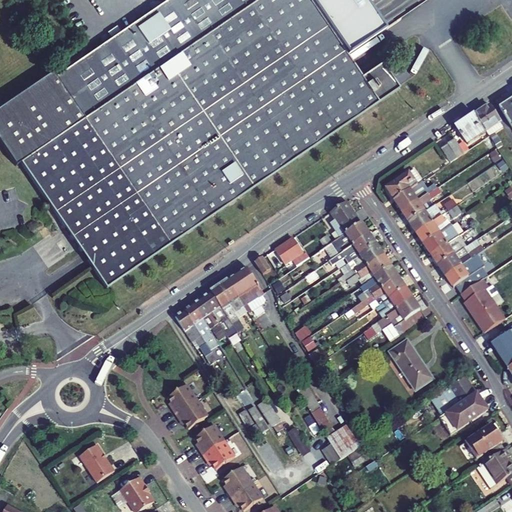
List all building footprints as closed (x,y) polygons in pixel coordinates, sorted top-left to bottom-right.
[(168,0),(55,77),(52,73),(1,108),(0,107),(0,144),(15,166),(20,163),(106,289),(399,89),(382,64),(361,78),(347,56),(385,30),(367,4),(373,0),(168,0)] [(511,100),(499,108),(511,128),(511,100)] [(475,115),(483,128),(484,128),(498,119),(489,105),(475,115)] [(483,128),(475,115),(456,128),(468,145),(486,133),(483,128)] [(487,132),(501,123),(498,119),(484,128),(487,132)] [(501,143),(495,134),(490,138),(495,146),(501,143)] [(464,155),(455,141),(442,150),(451,164),(464,155)] [(496,163),(501,160),(495,151),(490,154),(496,163)] [(422,183),(414,170),(386,189),(395,202),(417,187),(422,183)] [(438,185),(432,176),(426,181),(431,190),(438,185)] [(421,192),(417,187),(395,202),(402,213),(428,195),(424,190),(421,192)] [(442,194),(438,189),(428,195),(402,213),(409,224),(434,207),(430,202),(442,194)] [(457,207),(452,200),(444,206),(446,210),(448,213),(457,207)] [(357,218),(347,202),(330,214),(335,221),(330,224),(336,232),(332,235),(336,241),(359,225),(355,219),(357,218)] [(441,214),(435,206),(434,207),(409,224),(417,234),(442,217),(445,215),(443,212),(441,214)] [(462,214),(457,207),(448,213),(453,220),(462,214)] [(446,222),(442,217),(417,234),(424,245),(446,230),(442,224),(446,222)] [(369,235),(361,224),(359,225),(336,241),(325,249),(332,260),(336,257),(369,235)] [(459,237),(452,226),(446,230),(424,245),(431,256),(459,237)] [(376,246),(369,235),(336,257),(340,262),(351,254),(357,251),(361,257),(376,246)] [(466,248),(459,237),(431,256),(438,267),(466,248)] [(301,255),(303,254),(293,239),(268,256),(278,270),(285,266),(288,271),(304,260),(301,255)] [(484,252),(477,241),(466,248),(438,267),(446,277),(472,260),(474,259),(478,256),(484,252)] [(384,257),(376,246),(361,257),(355,260),(348,265),(352,271),(338,281),(342,285),(346,282),(351,279),(384,257)] [(355,260),(361,257),(357,251),(351,254),(355,260)] [(277,271),(278,270),(268,256),(267,257),(277,271)] [(391,268),(384,257),(351,279),(354,283),(359,281),(366,276),(370,282),(391,268)] [(262,258),(255,263),(263,276),(271,271),(262,258)] [(479,271),(472,260),(446,277),(453,289),(479,271)] [(247,312),(248,314),(264,304),(265,301),(262,296),(264,295),(247,268),(228,281),(244,308),(247,312)] [(398,278),(391,268),(370,282),(363,286),(360,289),(364,295),(358,298),(362,303),(398,278)] [(370,282),(366,276),(359,281),(363,286),(370,282)] [(405,289),(398,278),(362,303),(352,311),(356,317),(372,306),(370,304),(375,301),(380,307),(405,289)] [(354,283),(351,279),(346,282),(349,287),(354,283)] [(228,281),(211,293),(238,334),(238,335),(243,331),(245,330),(238,318),(235,314),(244,308),(228,281)] [(464,304),(484,334),(505,320),(485,291),(488,289),(483,281),(461,295),(466,303),(464,304)] [(412,300),(405,289),(380,307),(376,310),(383,320),(412,300)] [(211,293),(202,299),(226,336),(229,340),(238,334),(211,293)] [(219,341),(226,336),(202,299),(193,305),(209,330),(212,329),(219,341)] [(426,320),(412,300),(383,320),(364,333),(368,341),(382,331),(390,344),(426,320)] [(193,305),(185,311),(210,351),(219,345),(217,342),(209,330),(193,305)] [(238,318),(247,312),(244,308),(235,314),(238,318)] [(185,333),(192,343),(195,341),(199,348),(211,366),(217,362),(210,351),(185,311),(175,318),(185,333)] [(310,352),(320,345),(307,326),(297,333),(310,352)] [(217,342),(219,341),(212,329),(209,330),(217,342)] [(247,337),(243,331),(238,335),(241,341),(247,337)] [(511,334),(510,332),(491,344),(508,369),(511,366),(511,334)] [(407,341),(389,353),(416,392),(433,380),(407,341)] [(322,359),(317,351),(309,356),(314,364),(322,359)] [(214,378),(213,379),(217,381),(224,386),(228,380),(217,373),(214,378)] [(438,413),(442,418),(477,394),(465,377),(450,388),(435,399),(442,410),(438,413)] [(300,378),(292,383),(308,409),(316,403),(300,378)] [(171,409),(176,415),(197,401),(187,385),(167,398),(171,403),(174,407),(171,409)] [(477,394),(442,418),(440,419),(451,436),(472,422),(488,412),(477,394)] [(442,410),(435,399),(431,401),(438,413),(442,410)] [(266,400),(258,406),(272,428),(273,427),(280,423),(280,422),(266,400)] [(197,401),(176,415),(180,421),(182,420),(185,424),(188,429),(208,416),(197,401)] [(327,439),(335,434),(316,403),(308,409),(327,439)] [(254,407),(248,411),(262,434),(268,430),(254,407)] [(246,411),(239,415),(247,428),(254,424),(246,411)] [(284,429),(280,423),(273,427),(277,433),(284,429)] [(335,434),(327,439),(331,445),(341,461),(364,446),(352,427),(350,425),(335,434)] [(352,427),(364,446),(366,444),(355,425),(352,427)] [(491,460),(505,450),(501,444),(503,443),(492,426),(469,441),(466,443),(477,460),(480,458),(487,454),(491,460)] [(199,451),(203,457),(225,442),(214,427),(195,440),(199,445),(201,449),(199,451)] [(303,456),(310,452),(296,430),(289,434),(303,456)] [(225,442),(203,457),(207,463),(210,461),(213,466),(216,471),(235,458),(225,442)] [(322,451),(332,466),(341,461),(331,445),(322,451)] [(88,470),(97,484),(114,472),(97,446),(80,458),(88,470)] [(511,462),(509,459),(511,457),(507,449),(505,450),(491,460),(477,469),(491,490),(507,479),(511,485),(511,462)] [(80,458),(70,464),(78,476),(88,470),(80,458)] [(54,466),(48,471),(53,479),(60,475),(54,466)] [(227,492),(231,498),(253,484),(242,468),(223,481),(227,486),(229,491),(227,492)] [(60,475),(53,479),(56,483),(62,479),(60,475)] [(140,478),(121,491),(134,511),(140,511),(154,503),(144,487),(145,487),(140,478)] [(253,484),(231,498),(235,505),(238,503),(240,507),(243,511),(244,511),(263,500),(253,484)] [(478,511),(492,511),(499,508),(495,501),(478,511)]
